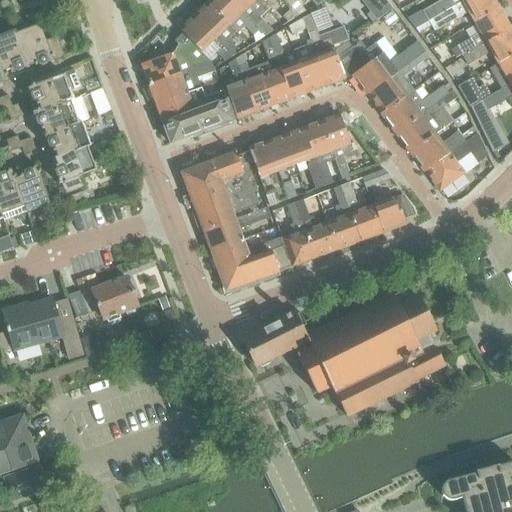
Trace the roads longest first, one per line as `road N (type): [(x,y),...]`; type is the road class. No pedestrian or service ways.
road 1 (residential): [(210,315),(450,232),(511,180)]
road 2 (residential): [(170,218),(91,0)]
road 3 (residential): [(210,315),(302,511)]
road 4 (residential): [(0,269),(170,218)]
